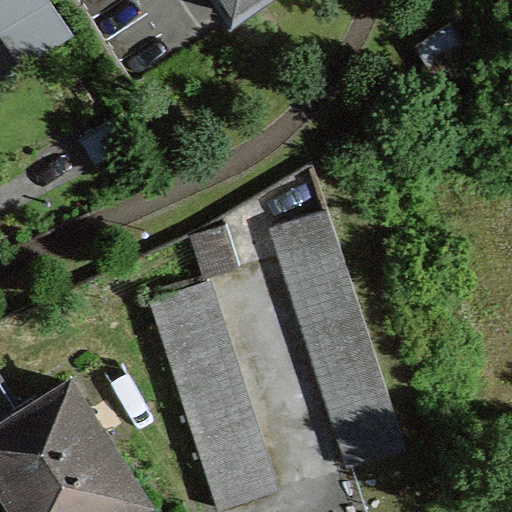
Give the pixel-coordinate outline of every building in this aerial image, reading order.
[(51,0),(0,0),(0,53),(11,71),(73,32),(51,0)] [(222,0),(231,13),(250,0),(222,0)] [(439,79),(470,59),(458,43),(429,62),(439,79)] [(78,137),(96,163),(138,135),(121,109),(78,137)] [(405,445),(327,206),(273,223),(351,463),(405,445)] [(239,262),(226,219),(193,231),(207,273),(239,262)] [(217,505),(275,486),(207,277),(149,295),(217,505)] [(0,402),(13,394),(0,373),(0,402)] [(22,409),(0,422),(0,476),(23,511),(93,511),(144,495),(69,379),(22,409)] [(0,402),(0,422),(22,409),(13,394),(0,402)]
